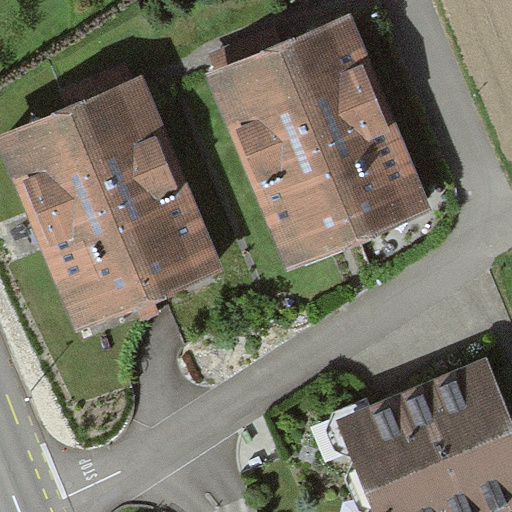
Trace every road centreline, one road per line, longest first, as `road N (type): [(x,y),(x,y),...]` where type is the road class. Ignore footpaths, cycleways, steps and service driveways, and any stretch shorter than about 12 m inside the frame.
road 1 (residential): [(36,511),(135,466),(500,234)]
road 2 (residential): [(405,0),(500,234)]
